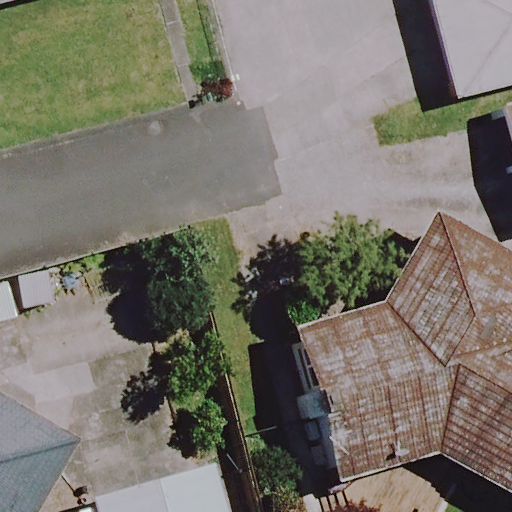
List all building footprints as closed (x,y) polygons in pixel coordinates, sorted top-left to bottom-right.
[(0,0),(0,10),(38,0),(0,0)] [(511,89),(511,0),(415,0),(440,106),(511,89)] [(511,112),(486,119),(511,218),(511,112)] [(370,325),(285,338),(308,483),(414,467),(502,511),(511,511),(511,282),(418,234),(370,325)] [(0,511),(29,511),(67,446),(0,407),(0,511)] [(210,511),(201,472),(75,503),(77,511),(210,511)]
